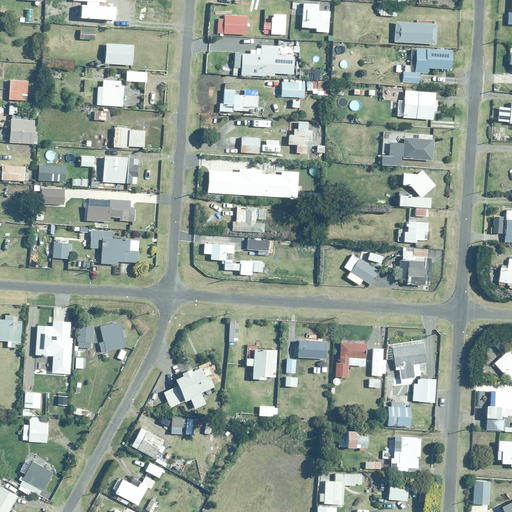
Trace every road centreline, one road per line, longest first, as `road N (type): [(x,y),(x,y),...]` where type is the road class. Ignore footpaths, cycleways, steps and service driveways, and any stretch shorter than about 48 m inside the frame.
road 1 (residential): [(479,0),(460,310)]
road 2 (residential): [(170,294),(188,0)]
road 3 (residential): [(170,294),(460,310)]
road 4 (residential): [(66,511),(148,363),(170,294)]
road 5 (residential): [(460,310),(448,511)]
road 6 (residential): [(0,283),(170,294)]
